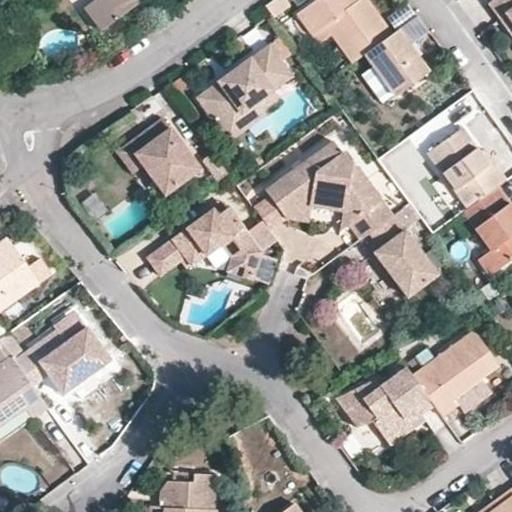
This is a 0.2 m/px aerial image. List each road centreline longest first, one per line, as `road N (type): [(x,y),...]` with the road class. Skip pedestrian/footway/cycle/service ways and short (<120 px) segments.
road 1 (residential): [(401,511),(511,431),(511,113),(429,0)]
road 2 (residential): [(34,172),(152,326),(196,348)]
road 3 (residential): [(196,348),(272,389),(366,511)]
road 4 (residential): [(49,109),(115,83),(226,0)]
road 5 (residential): [(196,348),(139,455),(78,511)]
